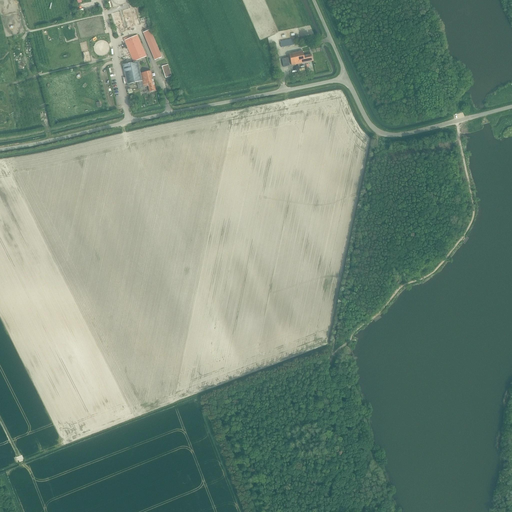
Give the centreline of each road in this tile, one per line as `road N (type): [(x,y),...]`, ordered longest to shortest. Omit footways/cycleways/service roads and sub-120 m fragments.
road 1 (unclassified): [(0,149),(347,77)]
road 2 (track): [(339,346),(463,228),(472,197),(456,121),(511,86)]
road 3 (track): [(378,132),(339,346)]
road 4 (track): [(339,346),(330,360),(360,398),(391,511)]
road 5 (track): [(354,491),(326,356),(339,346)]
road 6 (unclassified): [(456,121),(378,132),(347,77)]
